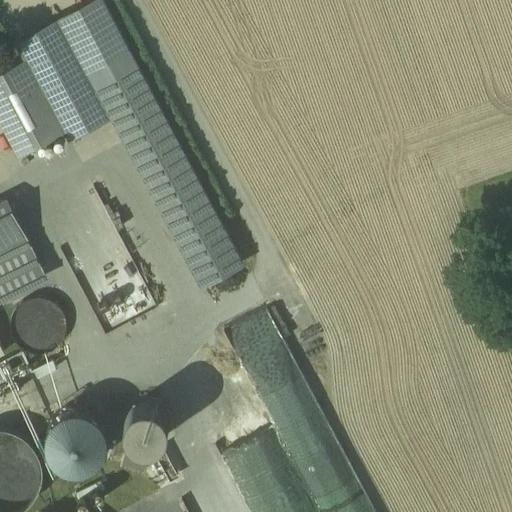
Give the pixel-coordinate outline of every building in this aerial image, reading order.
[(89,0),(17,39),(25,55),(45,90),(86,68),(129,45),(104,0),(89,0)] [(241,257),(224,224),(129,45),(86,68),(111,113),(200,278),(241,257)] [(25,55),(0,68),(0,114),(20,151),(63,127),(68,136),(111,113),(86,68),(45,90),(25,55)] [(6,196),(0,199),(0,285),(40,265),(6,196)] [(40,292),(30,293),(21,297),(15,303),(11,314),(10,323),(14,335),(22,344),(36,348),(51,345),(61,337),(65,328),(66,319),(64,308),(57,299),(49,294),(40,292)] [(363,511),(271,306),(204,336),(209,347),(183,359),(252,511),(363,511)] [(143,399),(135,401),(128,407),(125,414),(124,423),(128,433),(136,440),(148,442),(160,437),(166,428),(167,416),(162,406),(153,400),(143,399)] [(88,407),(74,406),(60,411),(53,417),(47,430),(47,444),(53,455),(62,463),(73,467),(84,466),(94,462),(104,451),(108,435),(102,417),(88,407)] [(0,511),(11,511),(21,507),(30,499),(37,490),(41,480),(42,470),(40,458),(35,447),(29,439),(21,433),(9,427),(0,426),(0,511)]
